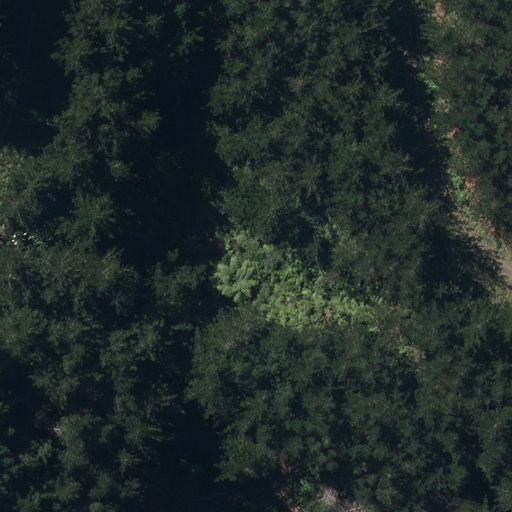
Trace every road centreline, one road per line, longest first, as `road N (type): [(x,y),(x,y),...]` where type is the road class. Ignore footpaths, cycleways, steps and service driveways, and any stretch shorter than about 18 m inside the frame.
road 1 (track): [(399,0),(452,195),(511,261)]
road 2 (track): [(0,150),(44,0)]
